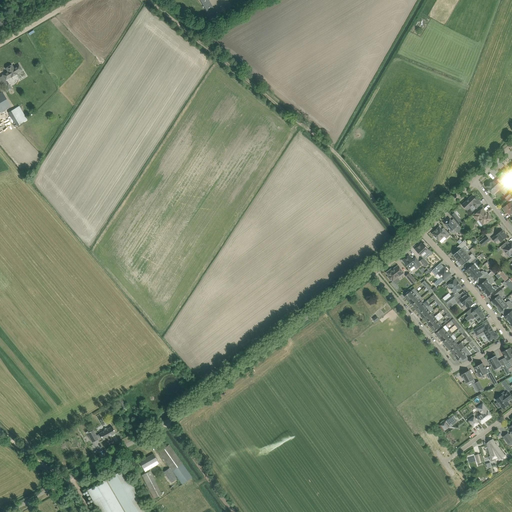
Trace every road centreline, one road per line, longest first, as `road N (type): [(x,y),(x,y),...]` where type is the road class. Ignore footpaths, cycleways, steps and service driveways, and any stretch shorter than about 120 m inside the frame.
road 1 (unclassified): [(8,511),(166,421),(371,266)]
road 2 (track): [(147,0),(307,125),(408,238)]
road 3 (residential): [(371,266),(450,366),(508,340)]
road 4 (unclassified): [(508,340),(420,228)]
